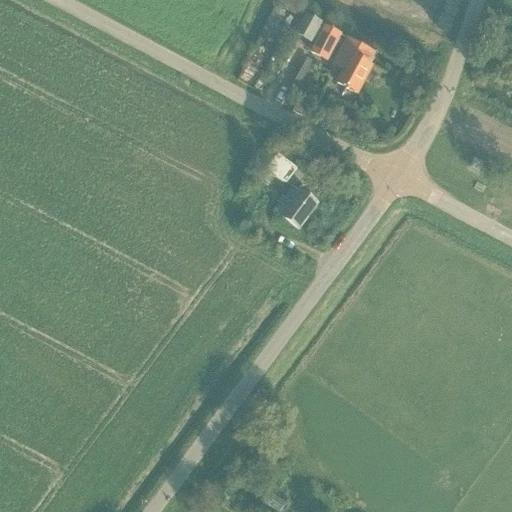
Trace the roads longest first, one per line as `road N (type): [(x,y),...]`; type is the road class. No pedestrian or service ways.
road 1 (unclassified): [(141,511),(386,175)]
road 2 (unclassified): [(386,175),(53,0)]
road 3 (unclassified): [(386,175),(466,0)]
road 4 (unclassified): [(511,241),(386,175)]
